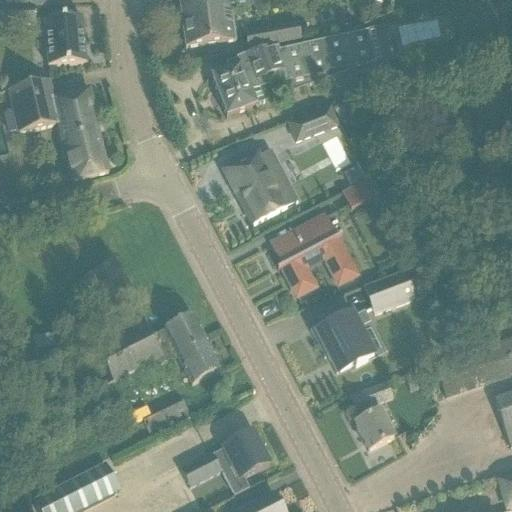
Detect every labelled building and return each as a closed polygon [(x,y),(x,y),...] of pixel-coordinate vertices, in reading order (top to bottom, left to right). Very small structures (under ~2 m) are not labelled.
[(0,0),(0,10),(34,10),(45,10),(45,0),(0,0)] [(241,0),(177,0),(179,15),(229,8),(242,6),(241,0)] [(229,8),(179,15),(184,51),(233,44),(229,8)] [(34,10),(0,10),(0,28),(34,28),(34,10)] [(80,21),(60,23),(42,24),(46,70),(84,66),(80,21)] [(301,43),(297,25),(267,30),(270,49),(301,43)] [(273,50),(235,61),(236,62),(224,66),(227,73),(209,80),(225,121),(255,110),(255,108),(263,105),(259,93),(285,86),(288,98),(374,65),(366,33),(279,53),(278,49),(273,50)] [(47,85),(7,94),(18,137),(56,128),(70,185),(107,177),(87,93),(52,102),(47,85)] [(444,104),(457,133),(484,121),(471,93),(444,104)] [(295,145),(335,130),(328,112),(288,128),(295,145)] [(220,173),(235,201),(237,200),(252,229),(285,211),(274,190),(285,184),(269,154),(260,159),(257,153),(220,173)] [(292,162),(281,169),(288,181),(300,174),(292,162)] [(365,184),(340,197),(349,215),(374,202),(365,184)] [(334,243),(322,221),(271,248),(282,269),(276,273),(277,274),(283,271),(286,276),(283,277),(296,301),(314,291),(302,269),(304,268),(303,267),(302,267),(300,262),(317,253),(320,258),(319,259),(320,260),(322,259),(337,289),(355,279),(339,248),(337,250),(334,244),(340,241),(340,240),(334,243)] [(113,264),(77,279),(92,315),(128,300),(113,264)] [(423,299),(413,272),(363,290),(374,317),(423,299)] [(372,361),(357,332),(369,326),(363,314),(351,321),(351,320),(333,330),(332,326),(312,337),(310,333),(309,333),(323,361),(326,359),(335,376),(349,369),(351,372),(372,361)] [(117,344),(95,355),(111,385),(112,386),(161,361),(164,367),(176,361),(191,389),(202,383),(220,374),(191,319),(173,328),(151,340),(145,329),(138,315),(108,329),(117,344)] [(511,379),(511,340),(434,367),(446,402),(511,379)] [(32,341),(8,346),(13,370),(61,361),(59,349),(35,353),(32,341)] [(386,387),(348,400),(356,415),(392,403),(386,387)] [(511,397),(493,404),(509,451),(511,450),(511,397)] [(182,406),(142,426),(150,441),(190,421),(182,406)] [(378,415),(371,419),(353,428),(368,455),(392,442),(378,415)] [(224,452),(212,459),(220,475),(232,469),(240,483),(269,468),(252,436),(223,451),(224,452)] [(220,475),(212,459),(211,457),(180,473),(189,492),(221,476),(220,475)] [(106,467),(34,503),(38,511),(86,511),(120,495),(106,467)] [(511,481),(499,485),(506,511),(511,508),(511,481)] [(280,511),(274,498),(247,511),(280,511)]
